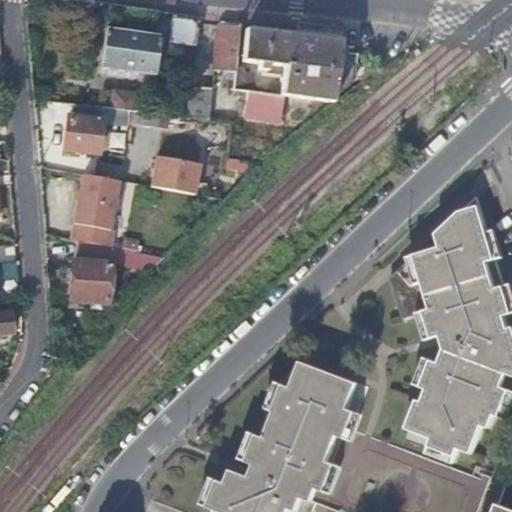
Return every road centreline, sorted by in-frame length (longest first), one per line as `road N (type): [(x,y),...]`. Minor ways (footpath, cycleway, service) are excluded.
road 1 (unclassified): [(511,102),(157,436),(99,511)]
road 2 (residential): [(0,421),(37,363),(41,327),(10,0)]
road 3 (secondary): [(511,25),(367,5)]
